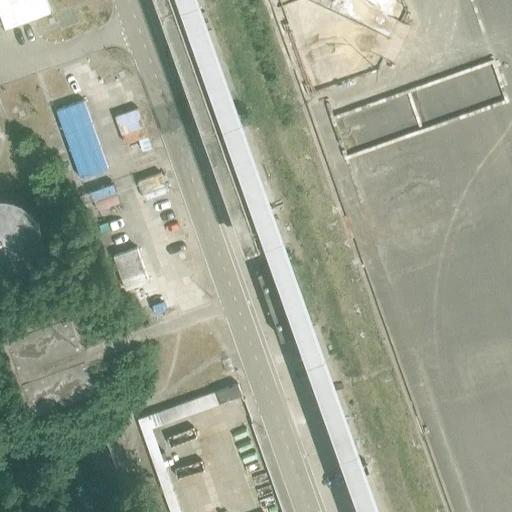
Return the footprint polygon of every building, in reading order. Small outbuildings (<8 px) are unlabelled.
[(42,0),(0,0),(0,24),(2,30),(48,13),(42,0)] [(255,148),(224,58),(207,64),(238,154),(255,148)] [(108,167),(84,98),(58,107),(82,176),(108,167)] [(220,202),(239,195),(219,139),(200,145),(220,202)] [(39,235),(39,234),(39,226),(36,219),(32,212),(27,206),(19,200),(12,197),(5,195),(0,195),(0,273),(6,273),(14,271),(21,268),(26,264),(32,258),(36,251),(38,244),(39,235)] [(141,246),(116,251),(123,286),(147,282),(141,246)] [(282,338),(319,325),(295,258),(258,272),(282,338)] [(218,403),(242,394),(238,383),(214,392),(218,403)] [(141,417),(145,425),(195,406),(192,398),(141,417)] [(99,473),(116,467),(105,435),(87,442),(99,473)] [(341,511),(351,511),(352,511),(383,511),(363,456),(326,469),(341,511)]
